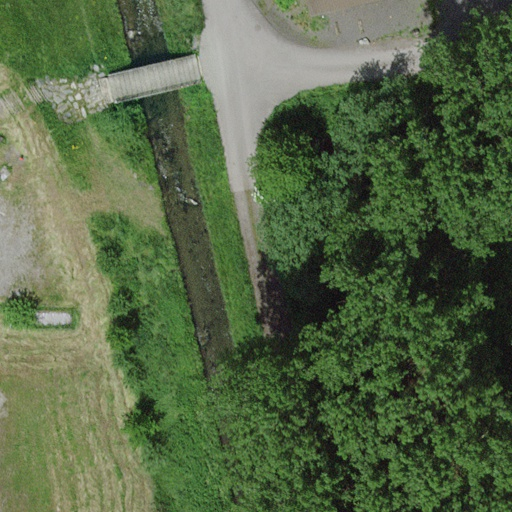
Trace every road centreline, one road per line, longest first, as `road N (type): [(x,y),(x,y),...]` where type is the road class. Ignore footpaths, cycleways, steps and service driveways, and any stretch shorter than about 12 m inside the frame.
road 1 (track): [(235,80),(343,511)]
road 2 (residential): [(0,92),(235,80),(216,0)]
road 3 (track): [(235,80),(511,76)]
